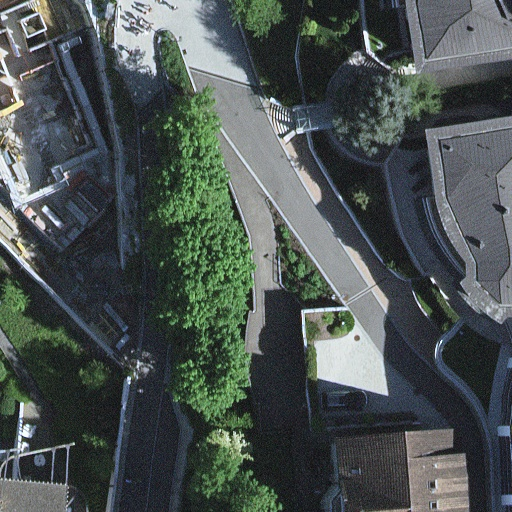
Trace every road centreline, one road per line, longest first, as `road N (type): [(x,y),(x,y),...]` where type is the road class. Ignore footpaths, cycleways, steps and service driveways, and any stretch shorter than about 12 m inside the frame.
road 1 (residential): [(139,511),(157,356),(157,234),(151,142),(130,29),(139,6),(166,0)]
road 2 (residential): [(171,0),(204,18),(244,137),(400,351)]
road 3 (unclassified): [(400,351),(464,419),(473,511)]
